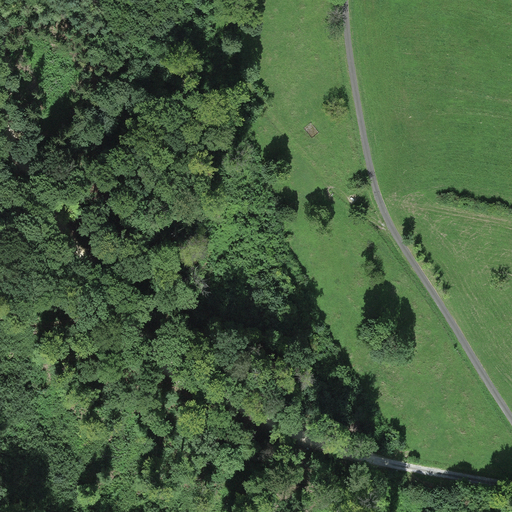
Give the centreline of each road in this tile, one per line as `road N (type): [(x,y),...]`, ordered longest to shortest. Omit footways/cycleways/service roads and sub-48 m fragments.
road 1 (unclassified): [(0,80),(16,159),(134,335),(173,376),(373,460),(511,486)]
road 2 (track): [(511,418),(390,228),(369,175),(345,0)]
